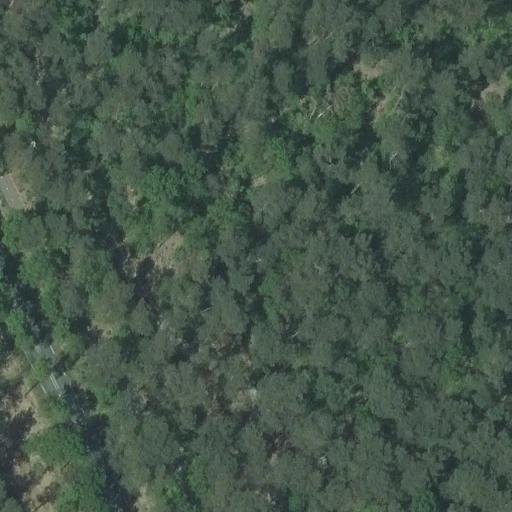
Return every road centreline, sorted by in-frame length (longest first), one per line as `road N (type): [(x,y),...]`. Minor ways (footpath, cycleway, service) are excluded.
road 1 (track): [(29,0),(58,101),(82,148),(253,427),(274,511)]
road 2 (primary): [(114,511),(0,276)]
